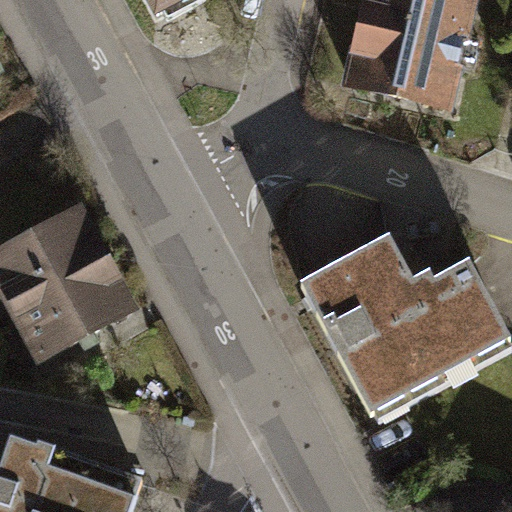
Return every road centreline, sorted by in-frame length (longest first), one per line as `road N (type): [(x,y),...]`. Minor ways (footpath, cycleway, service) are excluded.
road 1 (tertiary): [(165,195),(298,445)]
road 2 (residential): [(251,147),(325,150),(511,208)]
road 3 (tertiary): [(59,0),(165,195)]
road 4 (residential): [(251,147),(285,0)]
